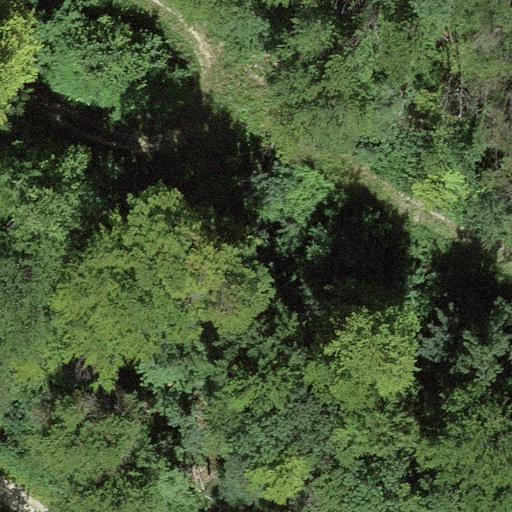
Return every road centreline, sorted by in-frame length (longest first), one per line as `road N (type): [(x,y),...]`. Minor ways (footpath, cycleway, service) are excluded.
road 1 (track): [(149,0),(229,82),(116,121),(0,69)]
road 2 (track): [(229,82),(511,250)]
